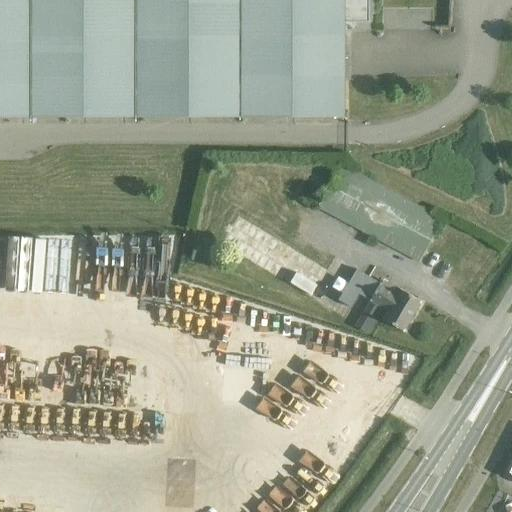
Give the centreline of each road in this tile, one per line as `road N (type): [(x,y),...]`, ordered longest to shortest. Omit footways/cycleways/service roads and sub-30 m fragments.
road 1 (secondary): [(507,357),(394,511)]
road 2 (secondary): [(428,511),(507,357)]
